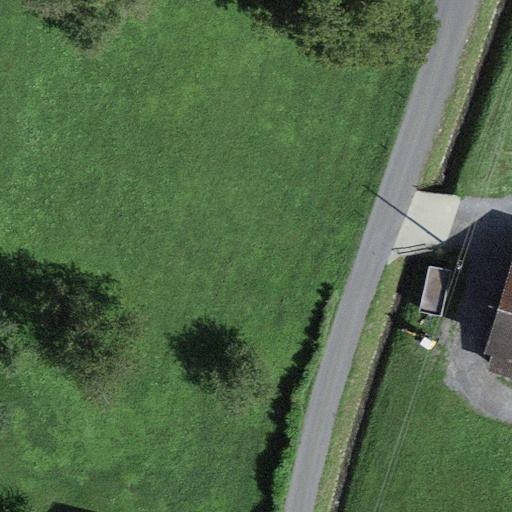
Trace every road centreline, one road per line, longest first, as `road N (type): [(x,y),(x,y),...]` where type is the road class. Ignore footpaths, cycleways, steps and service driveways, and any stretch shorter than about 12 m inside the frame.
road 1 (unclassified): [(289,511),(457,0)]
road 2 (track): [(384,218),(446,226),(511,217)]
